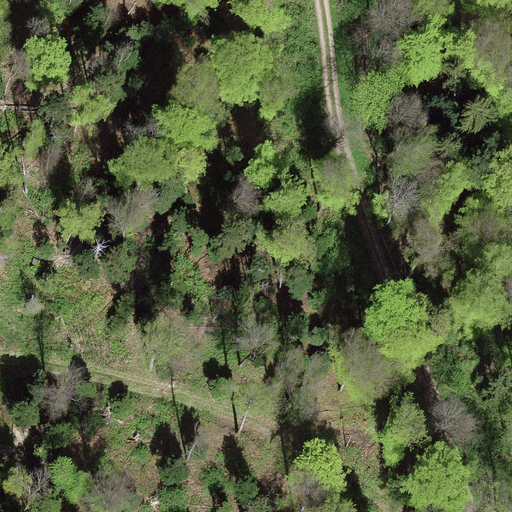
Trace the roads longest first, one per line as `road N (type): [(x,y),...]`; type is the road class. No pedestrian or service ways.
road 1 (track): [(321,0),(361,208),(472,511)]
road 2 (track): [(396,511),(348,474),(240,415),(89,371),(0,357)]
